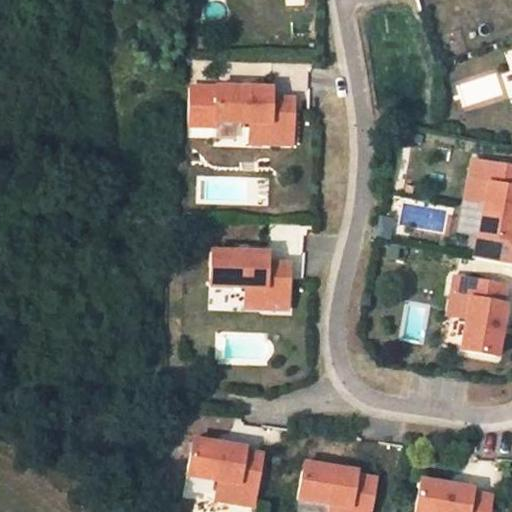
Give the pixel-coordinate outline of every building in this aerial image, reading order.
[(271,89),(215,87),(215,89),(213,122),(249,123),(248,131),(268,132),(267,144),(291,144),(293,99),(270,98),(271,89)] [(213,122),(215,89),(189,88),(187,125),(213,126),(213,122)] [(248,143),(267,144),(268,132),(248,131),(248,143)] [(511,167),(471,160),(467,181),(479,184),(475,202),(483,203),(476,236),(511,242),(511,167)] [(479,184),(467,181),(464,200),(475,202),(479,184)] [(380,217),(376,237),(388,239),(392,219),(380,217)] [(511,242),(476,236),(473,258),(511,265),(511,242)] [(404,248),(390,245),(387,257),(402,260),(404,248)] [(287,310),(288,264),(265,264),(266,254),(210,252),(209,287),(245,288),(244,297),(263,298),(263,309),(287,310)] [(501,304),(504,286),(454,277),(450,296),(461,298),(458,317),(465,319),(459,349),(495,356),(505,305),(501,304)] [(446,315),(458,317),(461,298),(450,296),(446,315)] [(244,297),(244,309),(263,309),(263,298),(244,297)] [(246,449),(194,440),(188,477),(217,481),(216,488),(235,492),(233,503),(252,506),(260,456),(245,453),(246,449)] [(369,511),(375,480),(355,476),(356,472),(303,463),(297,499),(330,504),(328,511),(329,511),(369,511)] [(472,490),(420,481),(414,511),(487,511),(490,496),(470,493),(472,490)] [(216,488),(214,500),(233,503),(235,492),(216,488)]
